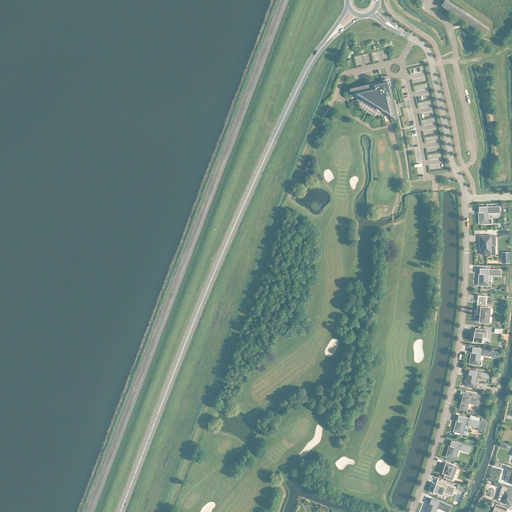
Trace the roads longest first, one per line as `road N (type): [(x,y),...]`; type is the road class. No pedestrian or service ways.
road 1 (primary): [(123,511),(238,223),(328,43)]
road 2 (residential): [(415,511),(456,366),(466,200)]
road 3 (residential): [(466,200),(434,66)]
